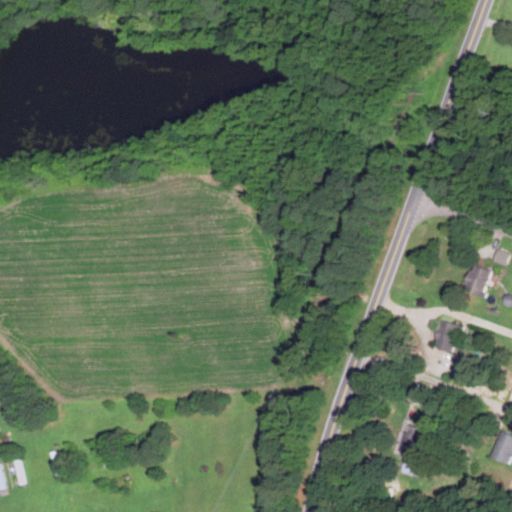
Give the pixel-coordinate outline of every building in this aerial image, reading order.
[(511,255),(511,250),(501,247),(498,261),(510,264),(511,255)] [(466,288),(484,296),(495,273),(477,265),(466,288)] [(457,352),(464,325),(443,319),(436,346),(457,352)] [(429,430),(409,423),(399,452),(419,458),(429,430)] [(511,462),(511,433),(504,430),(494,453),(511,462)] [(403,471),(417,475),(421,464),(407,460),(403,471)] [(0,490),(9,488),(3,462),(0,463),(0,490)]
